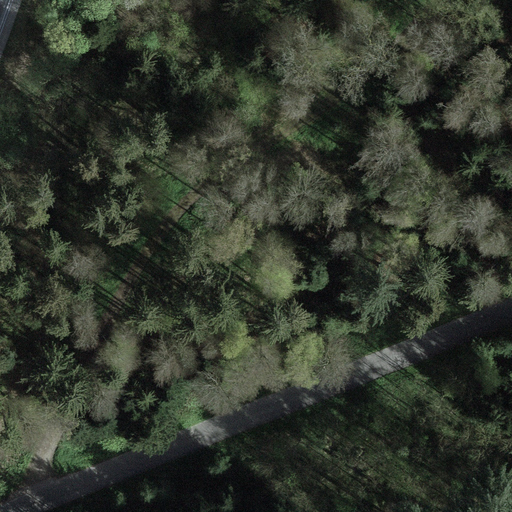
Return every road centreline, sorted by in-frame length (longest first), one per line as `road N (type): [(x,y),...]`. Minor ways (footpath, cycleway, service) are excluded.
road 1 (track): [(13,511),(93,315),(237,144),(417,0)]
road 2 (unclassified): [(511,312),(12,511)]
